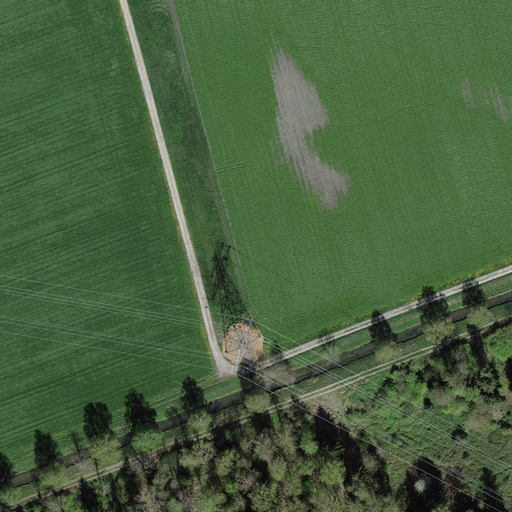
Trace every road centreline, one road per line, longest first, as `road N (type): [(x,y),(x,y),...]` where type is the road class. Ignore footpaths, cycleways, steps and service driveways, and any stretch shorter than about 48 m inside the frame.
road 1 (track): [(130,0),(221,379),(511,268)]
road 2 (track): [(2,511),(511,318)]
